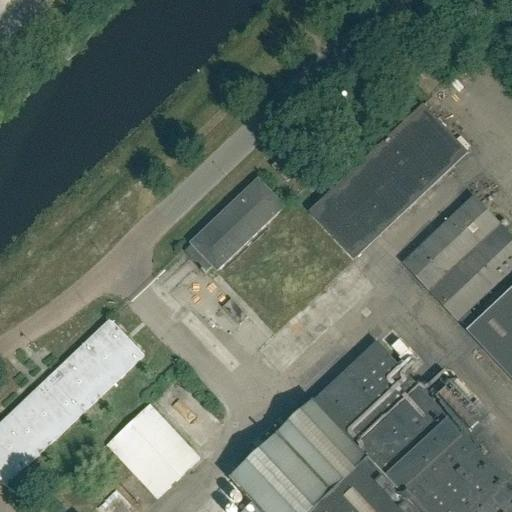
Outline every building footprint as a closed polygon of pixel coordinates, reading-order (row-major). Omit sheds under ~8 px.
[(355,263),(380,239),(469,155),(423,106),(309,214),(355,263)] [(288,184),(296,175),(281,160),(273,168),(288,184)] [(218,274),(285,209),(259,181),(191,246),(193,247),(185,254),(206,276),(214,269),(218,274)] [(468,315),(511,274),(511,237),(475,198),(403,265),(459,324),(468,315)] [(511,293),(478,325),(468,315),(459,324),(469,334),(468,335),(511,382),(511,293)] [(240,327),(249,319),(232,301),(223,309),(240,327)] [(0,481),(6,488),(144,358),(110,322),(0,426),(0,481)] [(253,505),(245,511),(511,511),(511,489),(377,345),(232,482),(253,505)] [(157,502),(201,460),(150,406),(106,448),(157,502)]
